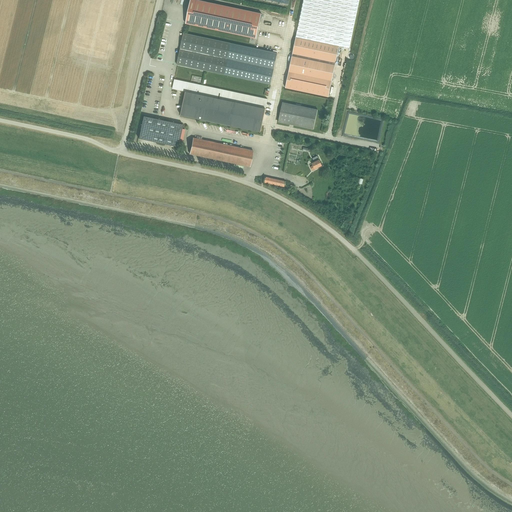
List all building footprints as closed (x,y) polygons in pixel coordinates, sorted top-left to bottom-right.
[(190,0),(185,24),(256,39),(261,14),(196,0),(190,0)] [(303,0),(296,37),(339,46),(349,48),(359,0),(303,0)] [(224,75),(271,85),(277,53),(185,34),(178,64),(224,75)] [(339,46),(296,37),(285,88),(328,97),(339,46)] [(267,99),(184,82),(174,80),(172,89),(186,92),(181,115),(260,132),(267,99)] [(278,122),(313,129),(318,110),(282,102),(278,122)] [(178,147),(183,125),(143,116),(139,139),(178,147)] [(250,167),(253,151),(193,138),(190,154),(250,167)] [(312,171),(322,166),(319,160),(317,156),(313,159),(314,162),(312,163),(313,166),(310,167),(312,171)] [(284,187),(285,181),(265,177),(264,182),(284,187)]
